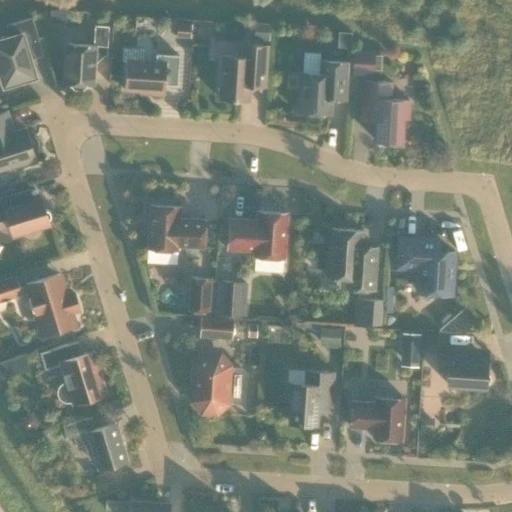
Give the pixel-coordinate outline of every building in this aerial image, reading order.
[(32,16),(6,24),(10,36),(0,39),(0,71),(4,84),(35,75),(25,45),(39,41),(32,16)] [(177,36),(190,36),(191,23),(178,22),(177,36)] [(271,23),(254,22),(254,35),(270,36),(271,23)] [(94,54),(107,55),(108,26),(95,25),(94,45),(68,43),(65,82),(71,83),(71,85),(74,88),(82,89),(86,86),(86,84),(92,84),(94,54)] [(349,35),(335,34),(334,47),(348,48),(349,35)] [(268,45),(243,43),(242,57),(222,55),(219,98),(249,100),(251,74),(266,75),(268,45)] [(156,62),(142,61),(143,48),(124,47),(123,60),(127,60),(125,90),(150,91),(150,94),(164,95),(165,84),(177,85),(179,55),(156,54),(156,62)] [(353,74),(374,75),(375,50),(354,48),(353,74)] [(331,86),(346,87),(347,62),(321,60),(321,73),(299,72),(297,112),(330,114),(331,86)] [(391,82),(364,80),(362,111),(376,112),(374,139),(376,139),(379,143),(388,144),(390,140),(401,141),(402,118),(408,118),(409,100),(390,99),(391,82)] [(25,128),(13,132),(6,112),(0,113),(0,170),(35,160),(25,128)] [(16,205),(12,193),(0,197),(0,220),(8,218),(13,234),(49,223),(48,220),(50,218),(51,215),(50,212),(48,210),(45,209),(41,197),(16,205)] [(180,206),(150,204),(148,248),(177,249),(178,245),(203,247),(205,219),(179,218),(180,206)] [(287,212),(257,210),(257,220),(230,218),(227,248),(255,250),(254,256),(284,258),(287,212)] [(363,230),(330,228),(327,276),(347,278),(346,287),(374,289),(377,247),(362,246),(363,230)] [(437,238),(398,236),(396,268),(420,269),(419,278),(413,284),(427,299),(435,292),(451,293),(453,251),(436,250),(437,238)] [(0,278),(0,301),(22,295),(15,274),(0,278)] [(75,293),(62,297),(55,275),(27,283),(42,335),(76,325),(72,311),(80,309),(75,293)] [(188,309),(209,311),(211,277),(190,276),(188,309)] [(245,315),(248,282),(218,280),(216,313),(245,315)] [(354,323),(368,324),(380,324),(381,300),(356,299),(354,323)] [(454,336),(481,318),(472,305),(445,323),(454,336)] [(199,336),(231,339),(233,318),(201,316),(199,336)] [(248,323),(248,333),(257,333),(257,323),(248,323)] [(340,328),(321,327),(319,345),(339,346),(340,328)] [(425,351),(434,352),(436,331),(426,330),(425,351)] [(418,366),(420,333),(402,332),(400,365),(418,366)] [(72,359),(67,344),(40,352),(45,368),(61,363),(67,382),(65,383),(61,385),(59,389),(59,394),(62,398),(66,400),(70,400),(72,399),(73,402),(105,392),(93,353),(72,359)] [(488,350),(440,347),(439,369),(449,370),(448,384),(485,386),(488,350)] [(6,377),(35,367),(30,351),(0,361),(6,377)] [(205,353),(194,363),(193,380),(197,385),(196,405),(202,412),(216,413),(228,403),(228,400),(240,401),(244,397),(246,373),(242,369),(230,368),(230,365),(220,354),(205,353)] [(333,372),(306,370),(305,383),(286,381),(285,400),(291,400),(289,421),(300,422),(302,426),(311,427),(314,423),(316,423),(318,398),(332,399),(333,372)] [(405,398),(375,396),(375,402),(353,400),(351,427),(373,428),(373,438),(402,439),(405,398)] [(21,429),(28,432),(35,430),(38,422),(36,415),(29,412),(22,414),(18,422),(21,429)] [(114,423),(95,429),(91,416),(63,425),(67,438),(74,436),(77,446),(85,444),(89,458),(96,456),(100,468),(126,460),(114,423)] [(420,433),(433,433),(433,417),(420,417),(420,433)] [(169,511),(170,504),(134,502),(132,511),(169,511)]
